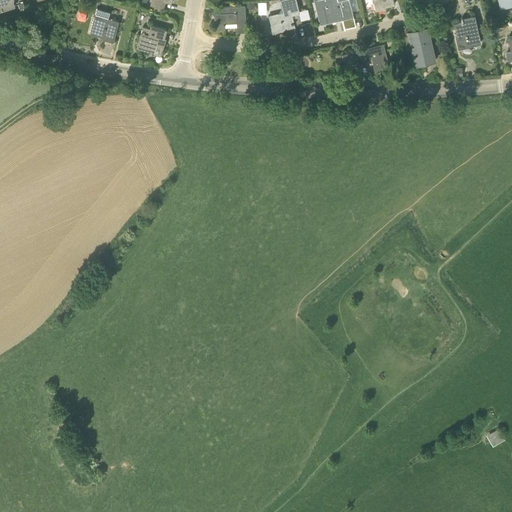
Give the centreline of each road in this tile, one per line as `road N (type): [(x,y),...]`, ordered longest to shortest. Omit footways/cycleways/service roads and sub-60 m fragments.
road 1 (track): [(511,198),(429,275),(417,260),(338,317),(368,362),(307,484),(278,511)]
road 2 (unclassified): [(180,83),(307,95),(511,86)]
road 3 (residential): [(188,43),(316,46),(447,0)]
road 4 (unclassified): [(180,83),(74,68),(0,45)]
road 5 (track): [(112,74),(42,100),(0,128)]
